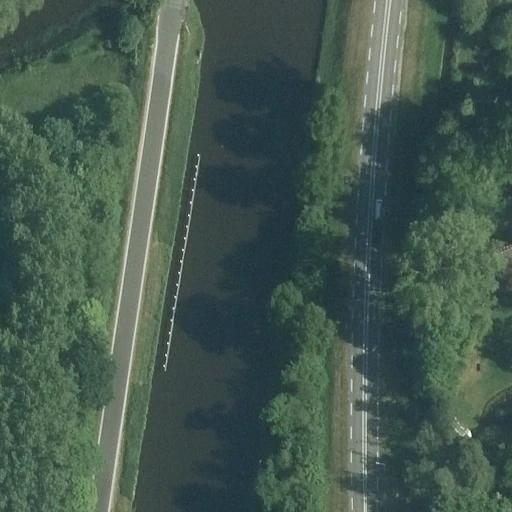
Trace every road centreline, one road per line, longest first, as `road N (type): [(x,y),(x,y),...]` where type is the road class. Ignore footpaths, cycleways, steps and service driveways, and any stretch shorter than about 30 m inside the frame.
road 1 (unclassified): [(96,511),(172,0)]
road 2 (primary): [(363,511),(372,153),(387,0)]
